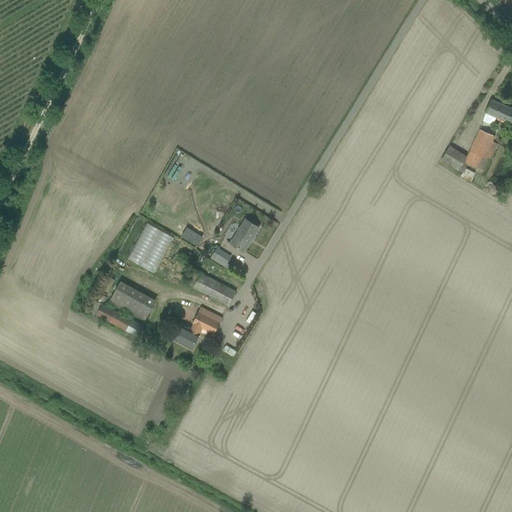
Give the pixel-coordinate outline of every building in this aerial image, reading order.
[(511,124),(511,108),(492,100),(486,113),(511,124)] [(485,172),(497,144),(492,142),(495,136),(479,129),(464,163),(485,172)] [(450,146),(441,161),(458,171),(467,156),(450,146)] [(464,172),(471,176),(473,177),(475,173),(466,168),(464,172)] [(231,243),(244,252),(259,228),(246,219),(231,243)] [(130,259),(154,271),(171,239),(168,238),(156,260),(135,249),(130,259)] [(230,256),(217,248),(212,257),(225,264),(230,256)] [(194,287),(229,306),(236,292),(201,273),(194,287)] [(96,315),(115,280),(106,276),(87,310),(96,315)] [(119,281),(110,303),(148,318),(157,297),(119,281)] [(143,326),(103,304),(97,315),(137,337),(143,326)] [(202,328),(214,335),(222,318),(201,307),(192,324),(193,324),(190,330),(182,326),(175,341),(192,349),(199,335),(202,328)]
